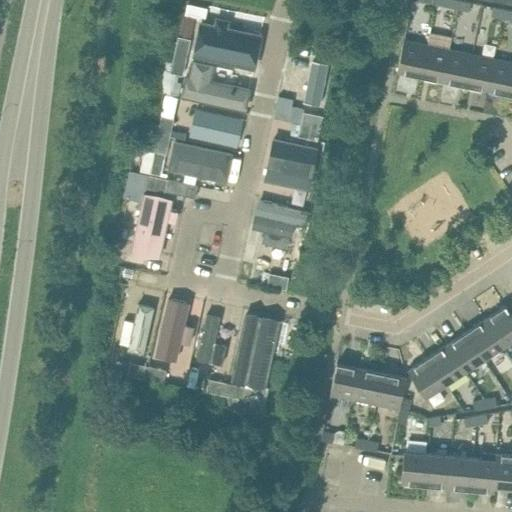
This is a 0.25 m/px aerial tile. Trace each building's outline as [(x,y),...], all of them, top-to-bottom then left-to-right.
[(457,8),(458,0),(435,0),(435,4),(457,8)] [(470,2),(460,0),(458,0),(457,8),(468,11),(470,2)] [(198,16),(206,18),(208,8),(187,3),(185,14),(198,17),(198,16)] [(502,17),(503,9),(492,7),(491,15),(502,17)] [(511,10),(503,9),(502,17),(511,19),(511,10)] [(320,19),(310,17),(308,27),(318,29),(320,19)] [(198,22),(191,55),(255,68),(258,52),(261,36),(228,29),(230,22),(214,19),(213,25),(198,22)] [(190,39),(178,36),(174,54),(186,57),(190,39)] [(420,75),(426,44),(403,39),(397,71),(420,75)] [(442,80),(449,49),(426,44),(420,75),(442,80)] [(465,85),(471,53),(449,49),(442,80),(465,85)] [(487,89),(494,58),(471,53),(465,85),(487,89)] [(186,57),(174,54),(172,63),(170,72),(182,75),(186,57)] [(509,94),(511,81),(511,61),(494,58),(487,89),(509,94)] [(185,75),(180,96),(245,111),(250,90),(211,81),(214,67),(191,62),(188,76),(185,75)] [(321,74),(309,72),(304,100),(316,102),(321,74)] [(243,121),(196,110),(190,135),(237,146),(243,121)] [(303,112),(301,124),(320,128),(322,116),(303,112)] [(173,118),(161,115),(157,133),(169,136),(173,118)] [(301,124),(298,136),(317,140),(317,139),(320,128),(301,124)] [(169,136),(157,133),(153,151),(166,154),(169,136)] [(273,139),(267,167),(279,169),(276,181),(308,188),(316,149),(273,139)] [(231,153),(177,142),(171,170),(225,181),(231,153)] [(128,193),(143,196),(143,193),(145,193),(146,187),(148,175),(139,173),(133,172),(128,193)] [(148,175),(146,187),(165,191),(167,179),(161,178),(148,175)] [(161,257),(169,220),(176,221),(178,211),(170,209),(172,199),(145,193),(143,193),(143,196),(131,250),(161,257)] [(258,199),(255,215),(268,218),(266,230),(302,239),(308,211),(258,199)] [(288,277),(270,273),(267,285),(286,289),(288,277)] [(127,334),(136,336),(133,348),(148,351),(154,324),(144,322),(150,295),(136,292),(127,334)] [(171,299),(164,328),(168,329),(164,349),(188,355),(199,306),(171,299)] [(511,338),(511,315),(506,306),(505,305),(485,318),(502,345),(511,338)] [(266,383),(279,322),(245,315),(232,375),(266,383)] [(502,345),(485,318),(466,331),(483,357),(502,345)] [(228,363),(236,325),(222,323),(222,324),(208,321),(198,368),(225,374),(228,363)] [(483,357),(466,331),(447,343),(465,370),(483,357)] [(465,370),(447,343),(428,356),(446,382),(465,370)] [(446,382),(428,356),(407,369),(418,386),(426,396),(446,382)] [(353,399),(360,367),(337,362),(330,394),(353,399)] [(166,370),(148,366),(146,378),(164,382),(166,370)] [(376,403),(382,372),(360,367),(353,399),(376,403)] [(406,377),(382,372),(376,403),(399,408),(402,397),(406,377)] [(245,386),(227,383),(225,395),(229,396),(243,399),(245,386)] [(511,403),(511,402),(507,395),(495,396),(484,398),(485,407),(496,405),(511,403)] [(265,403),(243,399),(229,396),(227,408),(262,415),(265,403)] [(410,399),(402,397),(399,408),(408,410),(410,399)] [(485,407),(484,398),(472,400),(474,409),(485,407)] [(406,421),(408,410),(399,408),(397,419),(406,421)] [(486,413),(475,415),(476,424),(488,422),(486,413)] [(430,426),(441,424),(440,415),(428,417),(430,426)] [(476,424),(475,415),(464,417),(465,426),(476,424)] [(334,433),(323,430),(321,439),(332,441),(334,433)] [(366,448),(367,439),(356,437),(354,446),(366,448)] [(379,442),(367,439),(366,448),(377,450),(379,442)] [(425,484),(428,452),(404,450),(401,482),(425,484)] [(496,459),(495,458),(496,452),(483,451),(482,457),(473,456),(470,488),(494,491),(494,485),(496,459)] [(447,486),(450,454),(428,452),(425,484),(447,486)] [(511,486),(511,453),(496,452),(495,458),(496,459),(494,485),(511,486)] [(470,488),(473,456),(450,454),(447,486),(470,488)]
